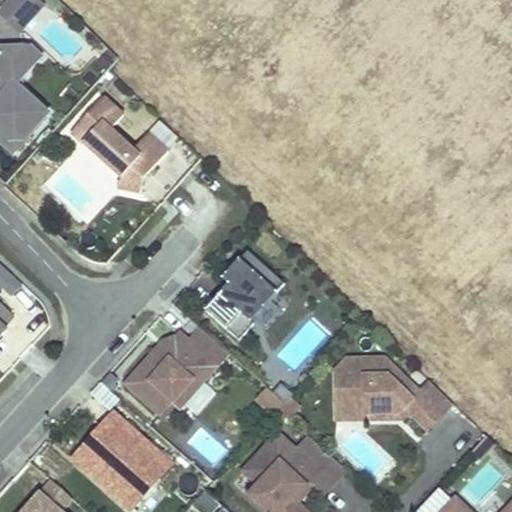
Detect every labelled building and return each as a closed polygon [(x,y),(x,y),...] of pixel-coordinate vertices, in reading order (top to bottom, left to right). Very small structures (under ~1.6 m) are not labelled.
[(0,15),(18,32),(41,7),(34,0),(5,0),(0,6),(0,15)] [(0,132),(16,147),(46,114),(13,84),(39,56),(29,48),(0,49),(0,132)] [(130,149),(108,128),(125,111),(106,92),(72,127),(120,174),(123,184),(143,187),(145,172),(166,150),(146,132),(130,149)] [(0,132),(0,140),(12,152),(16,147),(0,132)] [(254,325),(287,288),(250,256),(226,283),(227,284),(237,293),(228,302),(218,294),(204,310),(237,340),(251,323),(254,325)] [(0,266),(0,288),(13,297),(23,281),(0,266)] [(228,302),(237,293),(227,284),(218,294),(228,302)] [(1,328),(11,316),(0,305),(0,333),(4,330),(1,328)] [(179,409),(227,354),(198,329),(187,342),(177,333),(173,337),(159,353),(155,350),(124,384),(159,415),(171,402),(179,409)] [(159,353),(173,337),(163,341),(155,350),(159,353)] [(419,393),(384,359),(356,359),(356,371),(337,371),(337,405),(365,404),(365,420),(388,419),(388,414),(400,414),(406,408),(429,430),(453,404),(430,381),(419,393)] [(356,371),(356,359),(349,359),(337,371),(356,371)] [(196,413),(216,394),(205,383),(185,402),(196,413)] [(278,409),(283,404),(264,387),(254,399),(272,416),(278,409)] [(287,418),(296,408),(286,400),(283,404),(278,409),(285,416),(287,418)] [(365,420),(365,404),(337,405),(337,420),(365,420)] [(272,431),(285,416),(278,409),(272,416),(265,424),(272,431)] [(129,509),(169,465),(111,413),(71,459),(112,494),(115,490),(120,495),(118,499),(129,509)] [(191,440),(213,463),(225,452),(203,429),(191,440)] [(322,494),(344,471),(306,435),(293,449),(275,432),(240,469),(256,484),(245,495),(263,511),(292,511),(299,506),(291,499),(308,481),(322,494)] [(213,498),(224,486),(215,478),(203,490),(211,497),(213,498)] [(299,506),(315,488),(308,481),(291,499),(299,506)] [(59,511),(70,499),(50,482),(22,511),(59,511)] [(198,511),(211,497),(203,490),(190,504),(198,511)] [(511,511),(511,501),(501,511),(468,511),(453,498),(439,511),(511,511)]
